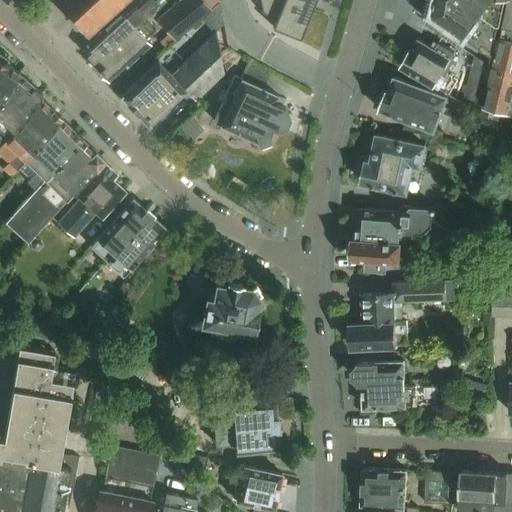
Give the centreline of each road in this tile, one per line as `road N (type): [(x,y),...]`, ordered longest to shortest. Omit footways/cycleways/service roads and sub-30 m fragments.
road 1 (residential): [(0,20),(159,174),(274,254),(309,262)]
road 2 (residential): [(309,262),(323,132),(363,0)]
road 3 (residential): [(318,445),(511,453)]
road 4 (residential): [(318,445),(309,262)]
